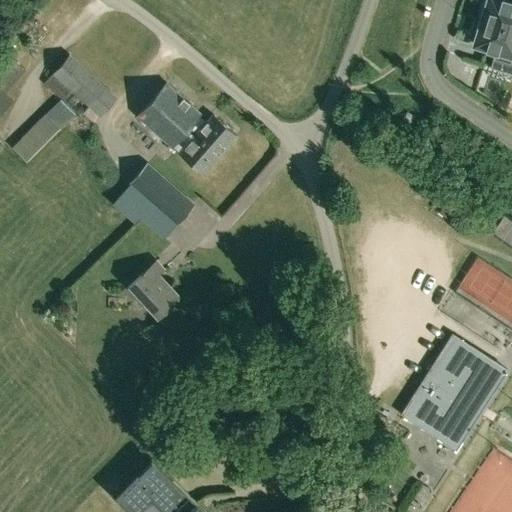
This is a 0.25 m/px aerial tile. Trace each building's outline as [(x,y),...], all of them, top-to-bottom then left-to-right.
[(480,19),(511,29),(511,1),(506,0),(501,0),(501,1),(498,0),(489,0),(488,6),(485,5),(480,19)] [(486,49),(495,51),(490,68),(511,74),(511,29),(480,19),(476,34),(479,34),(476,43),(487,46),(486,49)] [(0,58),(0,113),(14,100),(5,91),(26,71),(7,52),(0,58)] [(76,113),(77,114),(79,116),(89,105),(100,115),(116,98),(69,54),(53,72),(43,83),(60,99),(12,147),(27,161),(76,113)] [(137,115),(176,150),(203,118),(199,115),(200,114),(166,83),(137,115)] [(207,121),(203,118),(176,150),(202,173),(236,134),(213,114),(207,121)] [(146,162),(129,182),(176,223),(193,204),(146,162)] [(157,318),(180,297),(159,274),(164,269),(156,260),(128,286),(157,318)] [(168,323),(183,313),(177,304),(162,314),(168,323)] [(497,362),(452,333),(400,414),(446,443),(497,362)] [(119,490),(114,496),(130,511),(205,511),(196,502),(172,478),(151,458),(119,490)]
